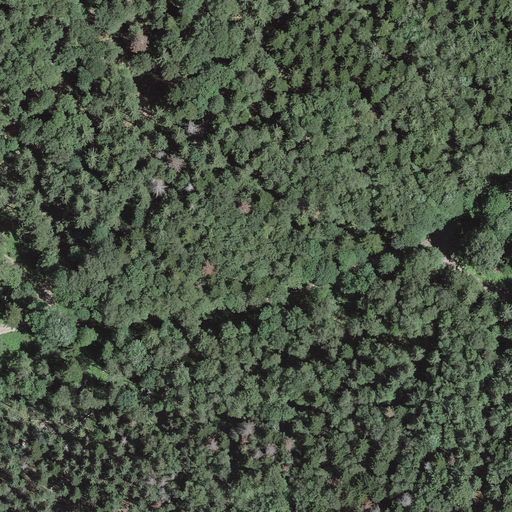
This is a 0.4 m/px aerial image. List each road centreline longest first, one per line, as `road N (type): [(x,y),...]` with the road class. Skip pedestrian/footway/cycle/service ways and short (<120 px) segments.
road 1 (track): [(511,296),(436,256),(414,253),(382,255),(299,292),(148,320),(66,322),(54,310),(45,291),(55,279),(165,202),(217,100),(263,48),(275,0)]
road 2 (track): [(511,171),(414,253)]
